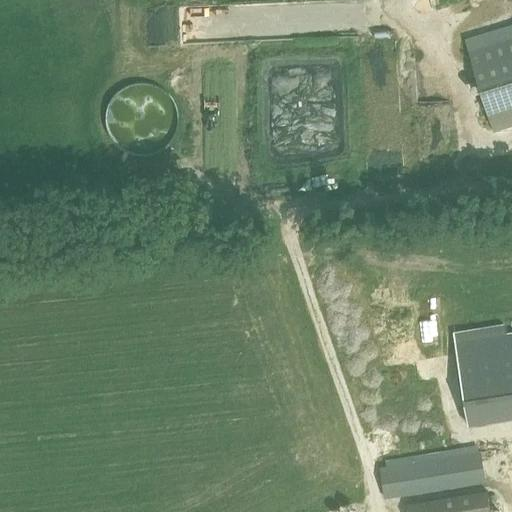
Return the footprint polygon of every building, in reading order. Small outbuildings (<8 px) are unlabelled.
[(318,21),(318,31),(341,30),(340,20),(318,21)] [(511,25),(467,40),(494,129),(511,123),(511,25)] [(511,331),(505,333),(504,326),(455,333),(469,425),(511,417),(511,331)] [(425,419),(445,415),(439,385),(419,389),(425,419)] [(385,499),(487,482),(482,452),(380,468),(385,499)] [(407,511),(491,511),(488,490),(406,503),(407,511)]
